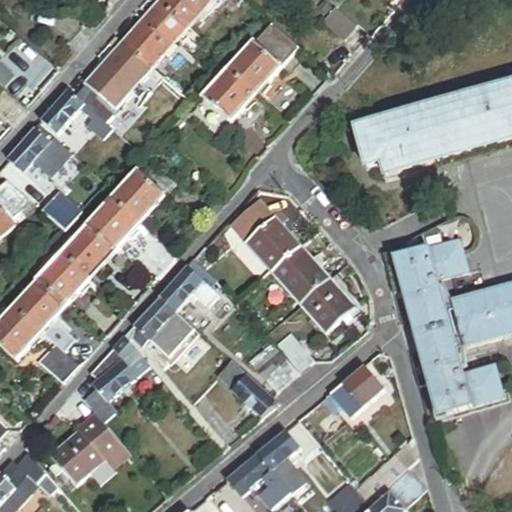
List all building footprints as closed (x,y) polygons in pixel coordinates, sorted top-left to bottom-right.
[(191,29),(215,0),(163,0),(161,3),(191,29)] [(191,29),(161,3),(147,19),(151,23),(152,22),(177,44),(180,41),(191,29)] [(358,28),(338,11),(325,25),(346,42),(358,28)] [(151,23),(147,19),(125,45),(154,70),(177,44),(152,22),(151,23)] [(284,69),(300,51),(272,26),(256,44),(284,69)] [(185,45),(196,33),(191,29),(180,41),(185,45)] [(37,71),(45,62),(24,43),(15,52),(37,71)] [(284,69),(256,44),(231,72),(259,97),(284,69)] [(154,70),(125,45),(77,99),(87,107),(99,118),(107,124),(154,70)] [(259,97),(231,72),(205,100),(233,125),(259,97)] [(511,84),(357,127),(369,168),(384,164),(387,176),(511,141),(511,84)] [(77,99),(70,92),(43,123),(60,138),(82,112),(87,107),(77,99)] [(221,139),(233,125),(205,100),(193,114),(221,139)] [(82,112),(95,122),(99,118),(87,107),(82,112)] [(115,132),(107,124),(99,118),(95,122),(89,129),(105,144),(115,132)] [(57,142),(40,127),(37,131),(53,146),(57,142)] [(53,146),(37,131),(10,161),(26,176),(41,160),(49,150),(53,146)] [(64,148),(57,142),(53,146),(49,150),(57,157),(64,148)] [(57,157),(49,150),(41,160),(48,167),(57,157)] [(145,180),(166,199),(177,187),(156,167),(145,180)] [(139,174),(114,201),(141,226),(166,199),(145,180),(139,174)] [(0,204),(12,219),(29,204),(8,185),(0,191),(0,204)] [(59,198),(44,215),(66,235),(82,218),(59,198)] [(141,226),(114,201),(89,229),(116,254),(141,226)] [(232,228),(248,246),(276,221),(261,203),(232,228)] [(15,222),(12,219),(0,204),(0,243),(19,227),(15,222)] [(33,208),(29,204),(12,219),(15,222),(33,208)] [(278,220),(283,227),(288,223),(282,217),(278,220)] [(274,276),(303,250),(283,227),(278,220),(277,220),(276,221),(248,246),(274,276)] [(116,254),(89,229),(65,256),(92,281),(116,254)] [(384,257),(395,296),(406,293),(439,284),(471,275),(460,235),(384,257)] [(314,262),(303,250),(274,276),(291,295),(299,305),(302,308),(332,283),(319,268),(314,262)] [(92,281),(65,256),(40,284),(67,308),(92,281)] [(318,259),(314,262),(319,268),(323,265),(318,259)] [(207,274),(194,262),(188,269),(202,281),(205,277),(207,274)] [(179,314),(195,296),(205,285),(202,281),(188,269),(161,299),(179,314)] [(210,287),(214,281),(211,278),(209,281),(205,277),(202,281),(205,285),(195,296),(214,313),(225,301),(210,287)] [(357,312),(332,283),(302,308),(327,337),(344,322),(350,318),(357,312)] [(67,308),(40,284),(16,310),(43,335),(55,322),(67,308)] [(439,284),(406,293),(432,387),(466,378),(457,347),(448,314),(439,284)] [(455,312),(448,314),(457,347),(464,344),(466,350),(511,337),(511,288),(454,305),(455,312)] [(299,305),(291,295),(285,300),(294,310),(299,305)] [(153,343),(179,314),(161,299),(136,328),(150,342),(153,344),(153,343)] [(43,335),(16,310),(0,327),(0,346),(18,363),(43,335)] [(153,343),(175,362),(201,334),(179,314),(153,343)] [(354,323),(350,318),(344,322),(349,328),(354,323)] [(78,343),(55,322),(43,335),(56,347),(66,356),(78,343)] [(150,342),(136,328),(128,337),(133,341),(144,350),(150,342)] [(179,366),(205,338),(201,334),(175,362),(179,366)] [(315,364),(291,338),(278,350),(302,377),(315,364)] [(140,384),(155,372),(131,344),(126,339),(114,353),(123,365),(140,384)] [(64,387),(81,369),(66,356),(56,347),(40,365),(64,387)] [(301,377),(276,349),(255,368),(281,395),(301,377)] [(123,365),(114,353),(88,383),(94,390),(123,365)] [(242,389),(251,378),(234,363),(230,369),(233,372),(229,377),(242,389)] [(111,409),(140,384),(123,365),(94,390),(95,392),(94,393),(110,410),(111,409)] [(230,369),(222,380),(237,394),(242,389),(229,377),(233,372),(230,369)] [(466,378),(432,387),(441,421),(507,402),(497,369),(466,378)] [(364,412),(386,394),(366,370),(344,388),(364,412)] [(265,421),(283,406),(251,378),(242,389),(237,394),(236,395),(265,421)] [(344,388),(332,398),(345,413),(354,425),(388,396),(386,394),(364,412),(344,388)] [(94,393),(87,399),(102,417),(110,410),(94,393)] [(345,413),(332,398),(324,405),(336,420),(345,413)] [(85,401),(88,405),(109,428),(120,418),(111,409),(110,410),(102,417),(87,399),(85,401)] [(89,430),(53,462),(80,492),(113,461),(120,468),(134,456),(109,428),(88,405),(76,416),(89,430)] [(0,423),(0,443),(10,433),(0,423)] [(302,453),(288,436),(260,459),(274,477),(288,466),(302,453)] [(409,450),(358,494),(370,508),(388,492),(406,476),(421,463),(409,450)] [(280,511),(294,501),(274,477),(260,459),(229,485),(244,503),(254,495),(267,511),(280,511)] [(28,480),(39,489),(47,499),(58,489),(33,461),(21,471),(28,480)] [(21,471),(15,464),(3,478),(18,491),(28,480),(21,471)] [(308,490),(288,466),(274,477),(294,501),(308,490)] [(408,511),(424,496),(406,476),(388,492),(393,496),(407,511),(408,511)] [(0,481),(0,511),(18,491),(3,478),(0,481)] [(0,511),(18,511),(39,489),(28,480),(18,491),(0,511)] [(350,488),(330,507),(334,511),(365,511),(369,509),(350,488)] [(407,511),(393,496),(375,511),(407,511)]
